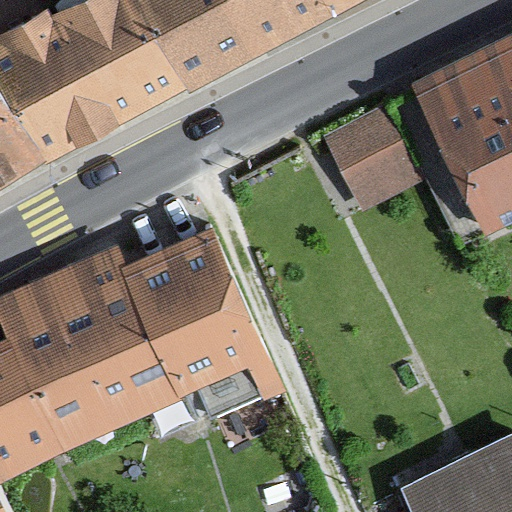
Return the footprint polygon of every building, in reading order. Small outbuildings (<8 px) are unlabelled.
[(0,82),(41,156),(182,84),(155,26),(134,0),(60,0),(50,6),(42,0),(0,24),(0,82)] [(134,0),(155,26),(182,84),(185,90),(254,50),(227,0),(134,0)] [(227,0),(254,50),(326,13),(320,0),(227,0)] [(320,0),(326,13),(350,0),(320,0)] [(511,7),(396,62),(470,226),(511,207),(511,7)] [(0,178),(41,156),(0,82),(0,178)] [(382,93),(315,123),(350,200),(417,170),(382,93)] [(210,226),(121,264),(178,394),(244,366),(259,400),(282,390),(249,314),(210,226)] [(0,322),(0,472),(178,394),(121,264),(107,234),(0,282),(0,301),(8,319),(0,322)] [(511,511),(511,434),(397,490),(407,511),(511,511)]
